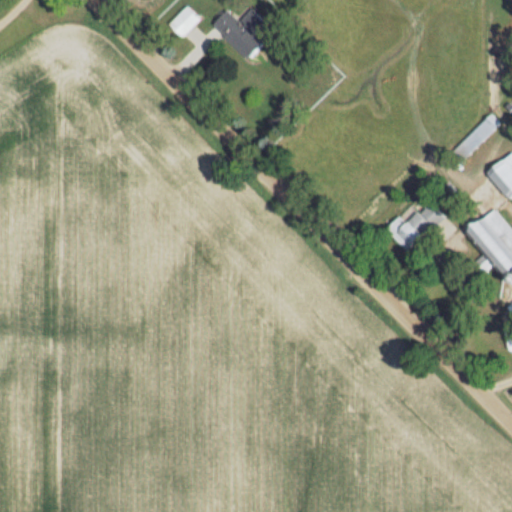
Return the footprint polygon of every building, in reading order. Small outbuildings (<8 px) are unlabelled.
[(168,25),(180,38),(197,21),(186,9),(168,25)] [(210,26),(245,61),(265,41),(256,33),(254,35),(227,9),(210,26)] [(452,153),(462,163),(500,125),(490,115),(452,153)] [(506,201),(511,196),(511,154),(486,174),(506,201)] [(385,232),(406,254),(443,218),(422,196),(385,232)] [(511,320),(511,303),(491,320),(499,331),(511,320)]
